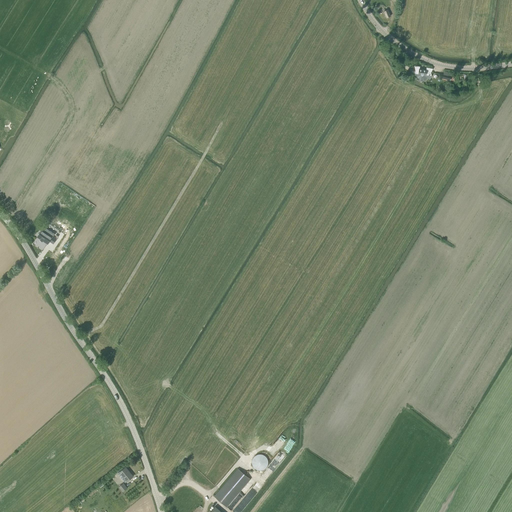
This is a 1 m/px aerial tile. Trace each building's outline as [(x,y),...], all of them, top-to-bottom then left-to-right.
[(420,66),(414,66),(415,71),(414,73),(415,77),(416,76),(417,80),(421,81),(422,81),(425,81),(427,78),(430,80),(432,76),(431,73),(433,69),(426,67),(426,70),(420,69),(420,66)] [(449,73),(444,71),(442,80),(447,81),(448,80),(450,81),(452,75),(449,74),(449,73)] [(49,241),(53,244),(56,239),(52,237),(51,237),(41,230),(37,237),(47,244),(49,241)] [(269,465),(269,463),(269,462),(268,461),(267,460),(267,459),(266,458),(265,457),(263,457),(262,457),(261,457),(260,457),(259,458),(258,459),(257,460),(256,461),(256,462),(256,463),(256,466),(257,467),(257,468),(258,469),(259,469),(261,470),(262,470),(263,470),(264,470),(266,469),(267,468),(267,467),(268,466),(269,465)] [(117,473),(125,482),(133,476),(125,467),(117,473)] [(215,496),(226,506),(249,479),(238,469),(215,496)] [(119,487),(122,491),(127,488),(123,483),(119,487)]
